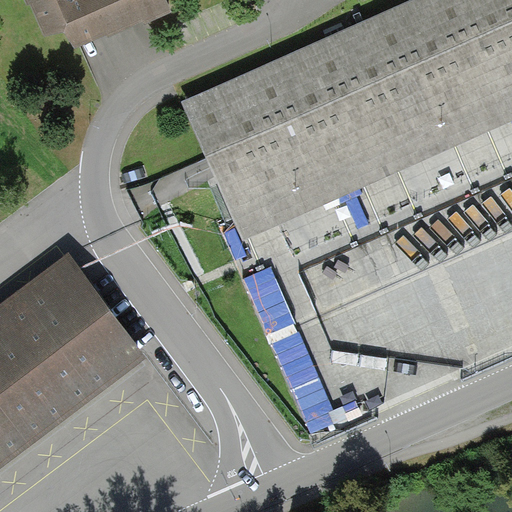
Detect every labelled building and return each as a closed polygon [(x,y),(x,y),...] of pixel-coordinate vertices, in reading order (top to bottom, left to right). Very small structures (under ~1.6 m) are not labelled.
[(63,33),(75,0),(26,0),(29,5),(31,4),(45,35),(63,33)] [(75,0),(63,33),(74,49),(107,33),(109,38),(143,22),(145,25),(172,11),(167,0),(75,0)] [(511,0),(413,0),(184,103),(246,243),(511,121),(511,0)] [(0,309),(0,471),(151,361),(73,256),(0,309)] [(319,313),(302,271),(280,280),(273,264),(246,275),(270,333),(319,313)] [(278,338),(309,432),(338,422),(308,328),(278,338)]
